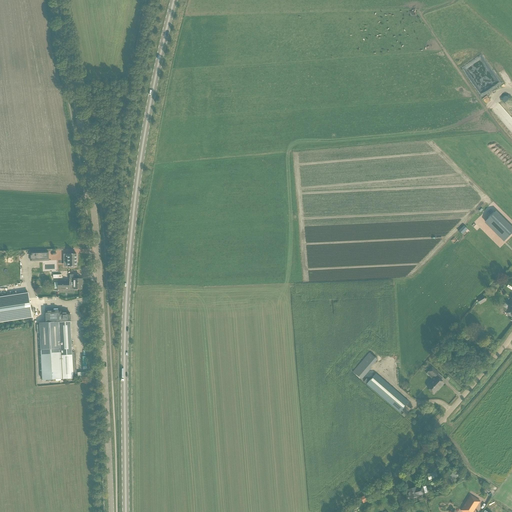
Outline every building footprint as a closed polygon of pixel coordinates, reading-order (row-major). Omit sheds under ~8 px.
[(511,228),(495,212),(485,222),(504,242),(511,233),(511,228)] [(464,226),(459,230),(463,234),(467,229),(464,226)] [(48,252),(30,253),(31,261),(48,261),(48,252)] [(68,258),(64,258),(64,262),(68,262),(68,267),(70,267),(70,268),(74,268),(75,267),(77,267),(77,254),(68,254),(68,258)] [(76,270),(69,271),(69,279),(74,279),(81,279),(81,270),(76,270)] [(69,281),(57,281),(57,283),(57,289),(57,290),(63,290),(74,290),(81,290),(81,283),(82,283),(82,279),(81,279),(74,279),(69,279),(69,281)] [(28,293),(0,297),(0,322),(32,318),(28,293)] [(481,304),(487,301),(485,296),(478,299),(481,304)] [(45,312),(46,323),(59,322),(70,322),(70,313),(60,314),(60,311),(45,312)] [(62,380),(59,322),(46,323),(39,323),(42,381),(62,380)] [(70,322),(59,322),(60,350),(62,380),(73,379),(70,322)] [(377,360),(369,353),(352,372),(361,380),(371,368),(370,368),(377,360)] [(431,367),(428,371),(435,377),(438,373),(431,367)] [(366,384),(396,410),(399,413),(409,402),(408,401),(408,402),(375,374),(366,384)] [(436,377),(427,387),(434,394),(438,388),(439,389),(444,384),(436,377)] [(436,471),(426,474),(428,480),(438,477),(436,471)] [(409,499),(414,497),(424,494),(422,487),(416,489),(415,488),(407,490),(409,499)] [(470,495),(461,511),(462,511),(472,511),(480,501),(470,495)]
